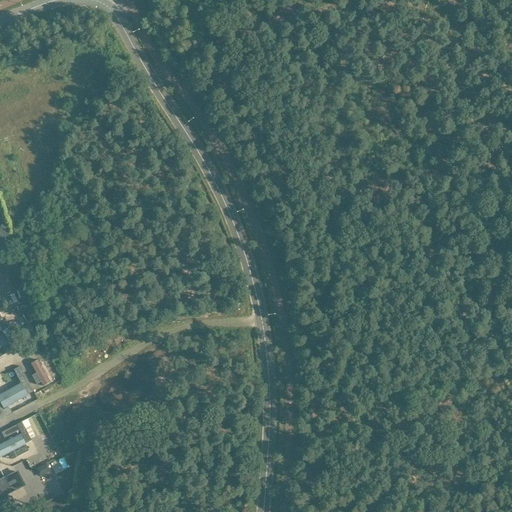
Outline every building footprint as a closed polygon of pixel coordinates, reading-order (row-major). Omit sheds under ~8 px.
[(0,250),(6,253),(10,245),(4,242),(7,235),(0,231),(0,250)] [(4,331),(8,337),(15,332),(12,327),(4,331)] [(2,335),(0,335),(0,350),(8,345),(2,335)] [(39,360),(32,364),(44,387),(51,383),(39,360)] [(21,384),(0,396),(0,403),(4,410),(29,396),(21,384)] [(19,424),(3,431),(7,440),(23,433),(19,424)] [(21,435),(0,445),(0,459),(9,455),(12,461),(30,452),(21,435)] [(48,468),(36,474),(40,481),(51,476),(48,468)] [(0,499),(26,487),(18,472),(4,479),(1,472),(0,472),(0,499)]
